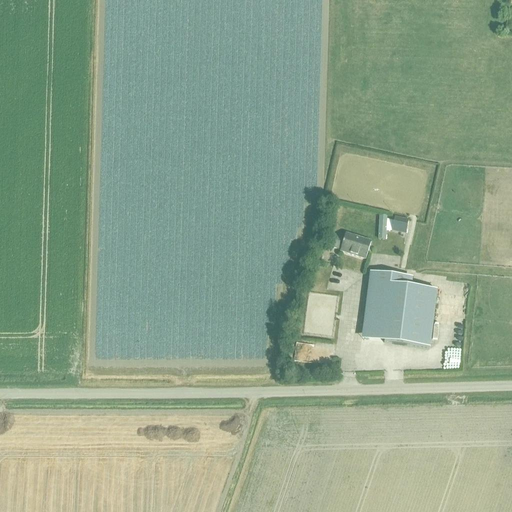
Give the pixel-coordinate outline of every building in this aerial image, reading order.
[(386,232),(387,220),(387,216),(379,216),(378,240),(386,240),(386,232)] [(394,218),(391,232),(399,234),(405,235),(408,221),(402,220),(394,218)] [(362,254),(364,237),(359,237),(356,236),(356,233),(357,229),(357,228),(345,227),(344,235),(339,234),(335,233),(334,243),(333,252),(346,254),(353,255),(353,254),(353,253),(359,254),(362,254)] [(384,328),(383,343),(428,348),(436,291),(408,287),(409,278),(371,273),(364,326),(384,328)] [(313,359),(313,343),(298,342),(297,358),(313,359)]
